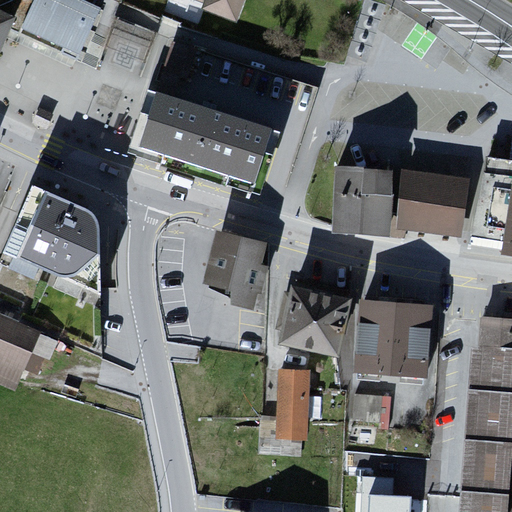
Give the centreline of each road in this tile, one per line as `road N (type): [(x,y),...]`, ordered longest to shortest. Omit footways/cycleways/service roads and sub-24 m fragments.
road 1 (residential): [(156,196),(327,246),(511,277)]
road 2 (residential): [(181,511),(141,274),(156,196)]
road 3 (unknown): [(455,270),(444,511)]
road 4 (residential): [(0,130),(156,196)]
